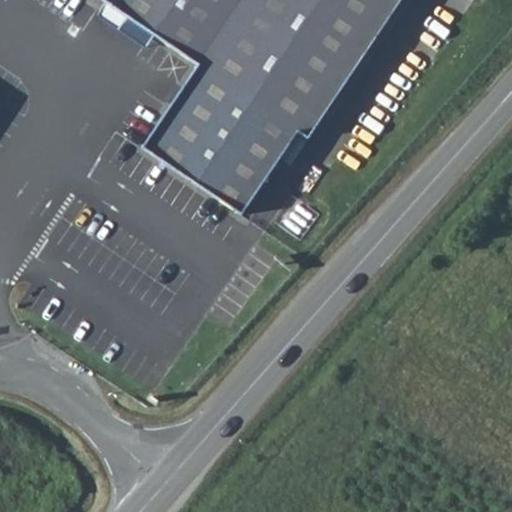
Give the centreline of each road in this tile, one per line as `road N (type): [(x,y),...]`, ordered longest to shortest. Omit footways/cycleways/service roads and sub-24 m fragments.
road 1 (secondary): [(166,483),(511,97)]
road 2 (unclassified): [(0,376),(46,385),(166,483)]
